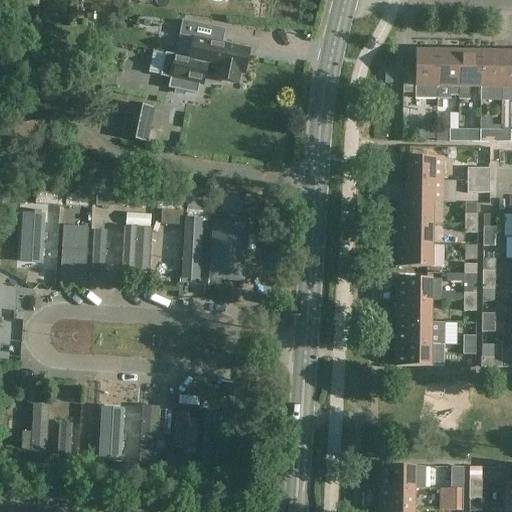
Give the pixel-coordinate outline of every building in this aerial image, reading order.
[(38,0),(12,0),(12,4),(37,9),(38,0)] [(67,3),(47,1),(46,12),(65,15),(67,3)] [(81,4),(69,6),(71,21),(84,19),(81,4)] [(175,57),(164,54),(160,76),(160,77),(170,79),(168,89),(196,94),(198,85),(202,85),(206,67),(216,69),(214,79),(237,83),(239,74),(244,75),(249,49),(218,43),(221,29),(182,22),(179,36),(175,57)] [(438,99),(438,51),(429,51),(429,54),(416,54),(416,71),(404,71),(404,96),(414,96),(414,99),(438,99)] [(438,51),(438,99),(450,100),(450,98),(459,99),(460,54),(447,54),(447,51),(438,51)] [(460,54),(459,99),(459,100),(471,100),(471,90),(481,91),(482,51),(472,51),(472,54),(460,54)] [(482,51),(481,91),(503,91),(503,55),(490,55),(490,52),(482,51)] [(511,55),(503,55),(503,91),(511,91),(511,55)] [(46,73),(34,74),(34,90),(46,90),(46,73)] [(121,138),(147,144),(154,109),(128,104),(121,138)] [(459,144),(459,132),(449,132),(449,144),(459,144)] [(467,132),(459,132),(459,144),(467,144),(467,132)] [(502,145),(502,133),(493,133),(492,145),(502,145)] [(511,133),(502,133),(502,145),(511,146),(511,133)] [(408,161),(408,180),(443,180),(443,161),(408,161)] [(468,181),(490,181),(490,171),(467,171),(468,181)] [(443,206),(443,180),(408,180),(407,204),(433,204),(433,206),(443,206)] [(490,181),(468,181),(468,196),(490,196),(490,181)] [(36,194),(35,206),(59,207),(59,195),(36,194)] [(67,196),(66,208),(88,209),(89,197),(67,196)] [(121,198),(96,197),(96,207),(120,208),(121,198)] [(151,210),(151,202),(152,200),(128,199),(127,208),(151,210)] [(210,213),(212,201),(188,199),(187,202),(187,212),(210,213)] [(157,201),(157,210),(180,211),(180,202),(157,201)] [(242,203),(218,201),(217,214),(242,215),(242,206),(242,203)] [(398,204),(398,223),(433,224),(433,206),(433,204),(407,204),(398,204)] [(23,211),(21,259),(44,261),(46,213),(23,211)] [(119,233),(119,215),(108,215),(108,233),(119,233)] [(184,219),(179,295),(188,303),(195,295),(203,303),(208,299),(209,282),(213,221),(184,219)] [(249,223),(213,221),(209,282),(245,283),(249,223)] [(433,224),(398,223),(397,244),(433,244),(433,224)] [(478,224),(465,224),(465,236),(477,236),(478,224)] [(63,226),(60,275),(85,277),(88,228),(63,226)] [(151,229),(123,229),(122,268),(127,270),(133,269),(133,273),(140,276),(149,273),(151,230),(151,229)] [(93,231),(91,270),(105,271),(107,231),(93,231)] [(496,238),(483,238),(483,249),(496,249),(496,238)] [(433,244),(397,244),(397,270),(432,270),(433,244)] [(465,277),(477,277),(477,264),(465,264),(465,277)] [(484,271),(483,283),(496,283),(496,271),(484,271)] [(477,277),(465,277),(465,288),(477,288),(477,277)] [(397,282),(396,304),(432,305),(432,282),(397,282)] [(496,283),(483,283),(483,291),(496,292),(496,283)] [(464,292),(464,305),(477,305),(477,293),(464,292)] [(432,305),(396,304),(396,326),(431,326),(432,305)] [(482,323),(495,323),(495,314),(482,314),(482,323)] [(495,323),(482,323),(482,333),(495,333),(495,323)] [(431,326),(396,326),(396,347),(431,348),(431,326)] [(463,348),(476,348),(476,338),(463,338),(463,348)] [(431,348),(396,347),(395,369),(431,370),(431,348)] [(476,348),(463,348),(463,358),(476,358),(476,348)] [(482,360),(481,370),(494,370),(494,360),(482,360)] [(175,392),(174,402),(199,403),(199,393),(175,392)] [(38,456),(47,454),(48,406),(41,404),(33,405),(31,454),(38,456)] [(157,468),(159,410),(142,408),(140,467),(157,468)] [(127,439),(128,411),(114,410),(111,462),(125,463),(126,451),(134,452),(135,439),(127,439)] [(200,468),(199,487),(227,488),(227,480),(228,469),(214,468),(218,467),(220,416),(212,413),(204,416),(202,466),(205,468),(200,468)] [(190,414),(177,414),(175,449),(188,450),(190,414)] [(72,425),(59,424),(58,457),(71,458),(72,425)] [(20,465),(19,478),(42,479),(42,466),(20,465)] [(50,467),(50,480),(73,481),(73,468),(50,467)] [(450,490),(450,491),(463,491),(463,481),(463,467),(450,467),(450,481),(450,490)] [(380,469),(380,491),(415,492),(425,492),(425,470),(380,469)] [(112,472),(111,482),(119,482),(134,483),(135,473),(112,472)] [(166,474),(143,474),(142,484),(165,484),(166,474)] [(173,476),(173,485),(196,487),(196,477),(173,476)] [(469,481),(469,490),(482,490),(482,481),(481,481),(469,481)] [(469,490),(469,499),(482,499),(482,490),(469,490)] [(414,511),(415,492),(380,491),(379,511),(414,511)] [(450,491),(450,511),(463,511),(463,491),(450,491)]
